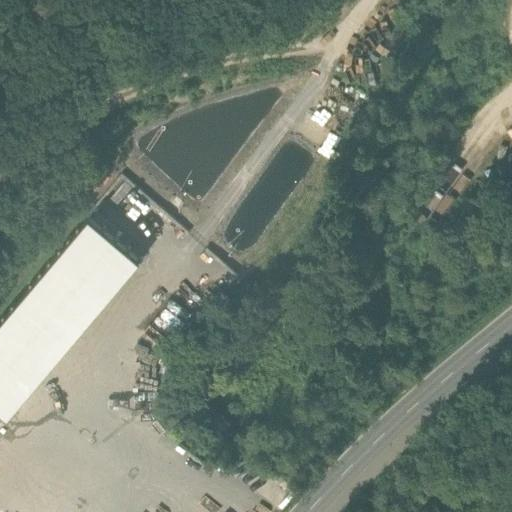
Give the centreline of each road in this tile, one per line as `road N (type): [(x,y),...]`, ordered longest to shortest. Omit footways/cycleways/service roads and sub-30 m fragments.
road 1 (track): [(0,157),(126,93),(256,54),(309,51),(336,39),(372,0)]
road 2 (secondary): [(511,321),(450,369),(319,511)]
road 3 (track): [(0,459),(171,493)]
